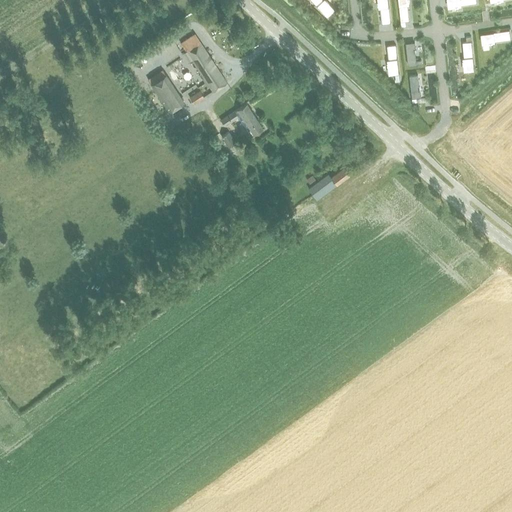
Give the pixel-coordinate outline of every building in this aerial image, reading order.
[(310,0),(326,16),(333,9),(327,3),(328,3),(326,0),(325,1),(324,0),(310,0)] [(378,0),(378,2),(377,2),(378,5),(379,5),(379,8),(381,24),(390,23),(387,0),(378,0)] [(397,0),(400,21),(401,26),(406,26),(405,21),(409,20),(408,4),(408,2),(409,2),(408,0),(397,0)] [(509,30),(481,34),(482,43),(488,42),(489,43),(492,43),(492,42),(494,42),(494,41),(510,39),(509,30)] [(194,33),(180,42),(186,50),(181,53),(187,62),(191,59),(212,90),(226,81),(194,33)] [(471,41),(462,42),(464,58),(463,58),(463,60),(462,60),(463,64),(464,64),(464,70),(474,69),(471,41)] [(414,42),(406,43),(408,65),(421,64),(421,60),(416,61),(415,53),(416,53),(416,49),(415,49),(414,42)] [(392,45),(387,46),(389,60),(388,60),(389,63),(387,63),(388,67),(389,67),(390,74),(395,73),(396,78),(395,78),(395,81),(400,80),(397,45),(392,45)] [(168,110),(183,100),(162,68),(147,78),(168,110)] [(417,74),(409,75),(412,103),(417,102),(417,97),(420,97),(419,90),(420,90),(419,86),(418,86),(417,74)] [(193,103),(203,96),(199,90),(189,96),(193,103)] [(246,103),(220,119),(224,125),(235,118),(237,116),(245,128),(248,126),(253,134),(262,128),(246,103)] [(234,143),(227,132),(221,136),(227,147),(234,143)] [(316,199),(354,171),(348,163),(330,176),(327,173),(308,188),(316,199)] [(311,175),(306,179),(309,183),(315,179),(311,175)]
